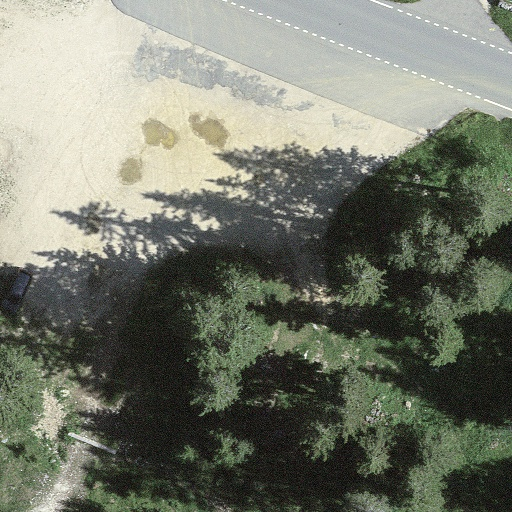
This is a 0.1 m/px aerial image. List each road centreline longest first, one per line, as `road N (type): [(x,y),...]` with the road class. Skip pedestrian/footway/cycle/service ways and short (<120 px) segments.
road 1 (track): [(225,0),(116,300),(96,423),(53,511)]
road 2 (tertiary): [(296,0),(511,81)]
